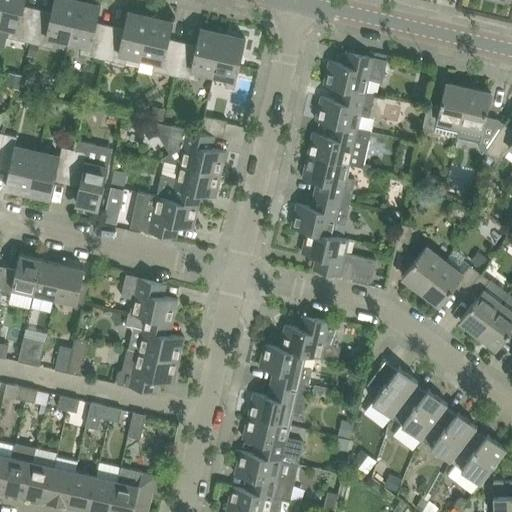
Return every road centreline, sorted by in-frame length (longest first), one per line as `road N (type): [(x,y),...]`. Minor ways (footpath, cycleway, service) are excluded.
road 1 (residential): [(242,272),(366,298),(511,403)]
road 2 (residential): [(242,272),(301,3)]
road 3 (residential): [(0,219),(242,272)]
road 4 (residential): [(186,511),(242,272)]
road 5 (tertiary): [(301,3),(511,51)]
